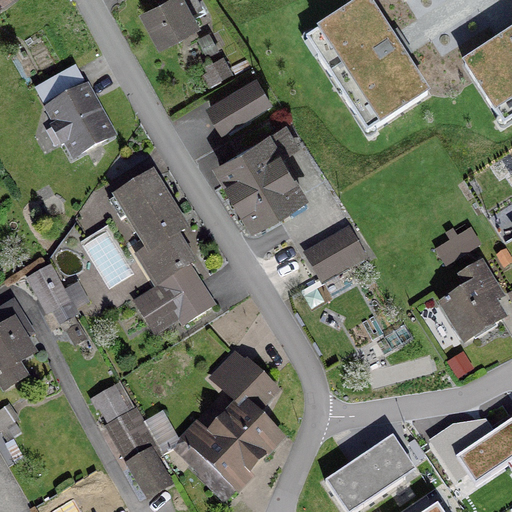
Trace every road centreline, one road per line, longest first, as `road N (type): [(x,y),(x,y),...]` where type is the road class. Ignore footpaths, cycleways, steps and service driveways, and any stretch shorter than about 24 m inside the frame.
road 1 (residential): [(86,0),(167,147),(305,360),(312,413)]
road 2 (residential): [(511,372),(458,399),(312,413)]
